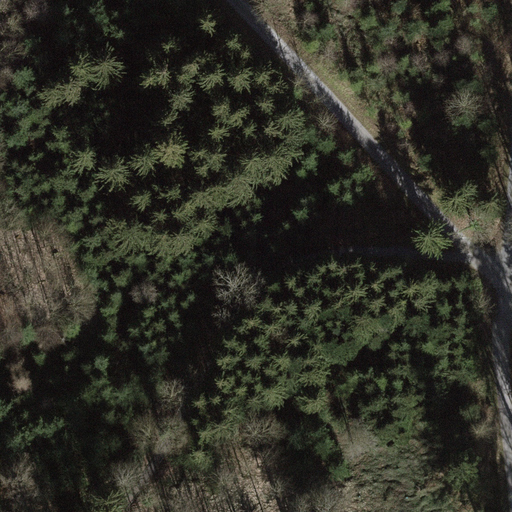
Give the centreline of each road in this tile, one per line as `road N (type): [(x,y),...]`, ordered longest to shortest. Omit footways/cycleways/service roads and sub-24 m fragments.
road 1 (track): [(474,256),(234,0)]
road 2 (track): [(511,459),(498,347),(507,281)]
